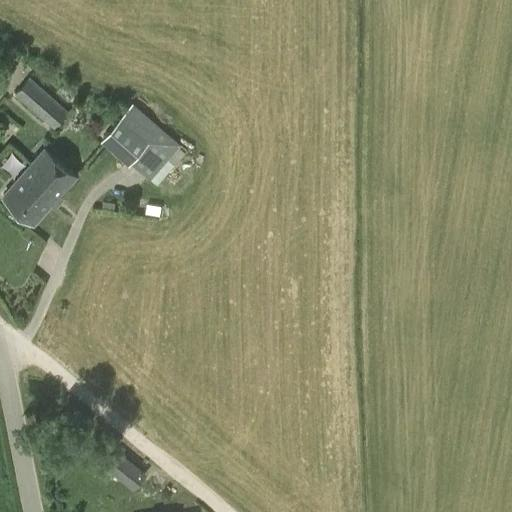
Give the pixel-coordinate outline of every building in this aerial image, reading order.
[(29,76),(14,93),(54,128),(68,111),(29,76)] [(128,162),(150,180),(177,145),(129,108),(100,146),(125,165),(128,162)] [(44,147),(23,171),(55,199),(76,174),(44,147)] [(33,223),(55,199),(23,171),(2,196),(33,223)] [(131,461),(118,477),(133,489),(146,473),(131,461)]
